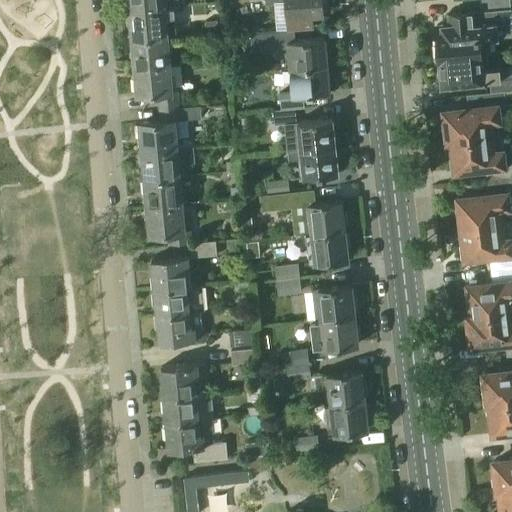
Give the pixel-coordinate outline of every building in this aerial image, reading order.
[(129,0),(130,10),(166,7),(175,6),(180,5),(179,0),(129,0)] [(266,0),(267,0),(269,0),(285,0),(287,29),(294,28),(314,27),(313,13),(324,12),(324,8),(328,8),(327,0),(266,0)] [(481,0),(483,10),(450,13),(451,22),(438,23),(441,56),(487,52),(492,52),(491,37),(511,34),(511,7),(510,0),(481,0)] [(175,6),(166,7),(130,10),(133,37),(169,34),(177,33),(175,6)] [(218,19),(206,20),(207,29),(219,28),(218,19)] [(254,32),(255,50),(289,47),(291,68),(296,68),(329,65),(326,37),(295,40),(294,28),(287,29),(254,32)] [(171,62),(169,34),(133,37),(136,65),(171,62)] [(443,83),(491,78),(493,91),(506,90),(511,89),(511,63),(489,66),(487,52),(441,56),(443,83)] [(138,93),(159,91),(160,105),(179,103),(178,88),(173,88),(171,62),(136,65),(138,93)] [(282,109),(296,108),(304,107),(303,95),(331,92),(329,65),(296,68),(297,79),(292,80),(293,91),(280,92),(282,109)] [(446,109),(449,141),(493,136),(492,120),(501,119),(499,104),(507,103),(506,90),(493,91),(468,94),(469,106),(446,109)] [(179,103),(160,105),(161,120),(140,122),(143,149),(178,146),(177,136),(190,135),(188,118),(203,116),(202,104),(180,106),(179,103)] [(275,125),(286,123),(289,150),(336,145),(333,117),(297,121),(296,108),(282,109),(273,110),(275,125)] [(495,151),(493,136),(449,141),(453,170),(487,167),(488,180),(511,177),(511,163),(506,164),(504,150),(495,151)] [(178,146),(143,149),(145,177),(181,174),(180,163),(195,161),(194,145),(178,146)] [(305,176),(340,173),(336,145),(289,150),(283,156),(293,166),(303,158),(305,176)] [(145,177),(148,205),(183,202),(181,174),(145,177)] [(511,191),(511,177),(488,180),(490,194),(456,197),(459,228),(503,223),(502,207),(511,206),(509,192),(511,191)] [(290,191),(289,178),(267,181),(268,193),(290,191)] [(268,193),(270,209),(292,207),(290,191),(268,193)] [(308,202),(311,233),(346,229),(345,224),(349,224),(347,211),(344,211),(343,199),(308,202)] [(183,202),(148,205),(150,233),(168,232),(169,243),(192,241),(191,228),(186,229),(183,202)] [(245,234),(253,233),(252,222),(243,223),(245,234)] [(511,237),(505,238),(503,223),(459,228),(463,258),(497,254),(498,268),(511,266),(511,237)] [(351,244),(350,232),(346,232),(346,229),(311,233),(307,233),(310,264),(349,260),(348,245),(351,244)] [(216,239),(192,241),(193,255),(217,253),(216,239)] [(156,288),(188,285),(187,270),(190,270),(189,255),(153,258),(156,288)] [(298,263),(277,265),(278,280),(300,277),(298,263)] [(511,294),(511,266),(498,268),(499,281),(466,285),(469,315),(511,310),(511,301),(511,295),(511,294)] [(300,277),(278,280),(280,294),(302,292),(300,277)] [(236,289),(252,288),(251,279),(235,281),(236,289)] [(317,287),(321,318),(355,314),(355,312),(359,311),(357,298),(354,299),(352,283),(317,287)] [(200,284),(188,285),(156,288),(158,313),(190,310),(201,310),(205,309),(203,284),(200,284)] [(201,310),(190,310),(158,313),(160,342),(207,338),(206,325),(203,325),(201,310)] [(511,310),(469,315),(472,345),(506,341),(508,355),(511,354),(511,310)] [(358,340),(362,339),(360,327),(357,327),(355,314),(321,318),(311,319),(315,349),(359,344),(358,340)] [(253,328),(243,329),(230,331),(232,345),(232,348),(255,345),(254,343),(253,328)] [(291,349),(293,364),(310,362),(308,348),(291,349)] [(257,364),(255,349),(233,351),(234,366),(257,364)] [(311,377),(310,362),(293,364),(287,364),(289,380),(311,377)] [(165,395),(197,393),(196,377),(199,377),(198,363),(162,366),(165,395)] [(489,401),(491,401),(511,398),(511,368),(485,371),(489,401)] [(330,403),(366,399),(365,396),(369,396),(367,383),(364,383),(362,369),(315,374),(316,389),(329,388),(330,403)] [(212,417),(213,417),(211,391),(197,393),(165,395),(167,421),(212,417)] [(511,429),(511,398),(491,401),(494,431),(511,429)] [(369,430),(368,416),(371,416),(370,403),(366,404),(366,399),(330,403),(334,433),(369,430)] [(265,403),(249,405),(250,414),(266,412),(265,403)] [(228,457),(226,440),(214,441),(212,417),(167,421),(170,449),(194,447),(195,460),(228,457)] [(319,449),(318,434),(295,437),(297,451),(319,449)] [(247,443),(248,457),(271,454),(269,441),(247,443)] [(273,468),(271,454),(248,457),(250,469),(250,471),(273,468)] [(498,490),(501,490),(511,488),(511,457),(495,460),(498,490)] [(251,481),(250,471),(250,469),(229,471),(231,483),(251,481)] [(511,511),(511,488),(501,490),(503,511),(511,511)]
